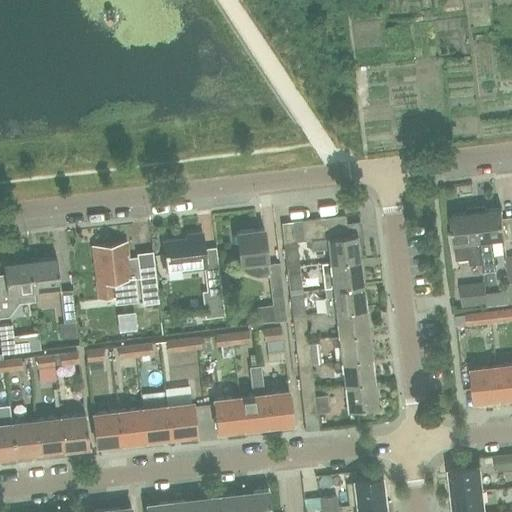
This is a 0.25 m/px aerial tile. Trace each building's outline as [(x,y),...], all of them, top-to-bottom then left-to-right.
[(476,205),(482,262),(483,271),(496,270),(492,238),(505,237),(502,207),(487,208),(486,206),(484,204),(476,205)] [(482,262),(476,205),(468,206),(466,208),(466,211),(452,212),(457,258),(469,257),(470,263),(482,262)] [(336,236),(347,235),(344,215),(333,217),(336,236)] [(326,237),(336,236),(333,217),(324,218),(326,237)] [(315,239),(326,237),(324,218),(313,219),(315,239)] [(310,239),(315,239),(313,219),(303,220),(305,240),(310,239)] [(295,241),(296,241),(305,240),(303,220),(292,222),(295,241)] [(283,243),(295,241),(292,222),(281,223),(283,243)] [(269,263),(265,228),(236,231),(240,263),(241,266),(245,271),(250,274),(257,276),(268,275),(273,321),(285,320),(278,262),(269,263)] [(181,271),(207,268),(203,232),(188,234),(189,238),(163,241),(166,269),(181,267),(181,271)] [(329,262),(360,258),(357,234),(347,235),(336,236),(326,237),(315,239),(310,239),(311,250),(327,248),(329,262)] [(286,267),(299,266),(296,241),(295,241),(283,243),(286,267)] [(130,279),(128,258),(127,243),(92,246),(97,298),(114,297),(116,303),(137,301),(135,279),(130,279)] [(135,274),(156,273),(156,252),(134,253),(135,274)] [(31,260),(34,289),(61,286),(58,257),(31,260)] [(324,288),(363,284),(360,258),(329,262),(329,263),(321,263),(322,274),(324,288)] [(33,289),(34,289),(31,260),(4,263),(5,274),(0,274),(0,317),(8,316),(19,301),(34,300),(33,289)] [(289,292),(302,291),(299,266),(286,267),(289,292)] [(221,296),(218,270),(206,271),(209,297),(221,296)] [(155,277),(140,278),(143,304),(159,302),(155,277)] [(487,306),(486,298),(484,281),(459,284),(461,307),(487,304),(487,306)] [(328,312),(365,307),(363,284),(324,288),(326,298),(324,298),(326,312),(328,312)] [(63,323),(76,321),(71,289),(59,290),(63,323)] [(292,316),(305,315),(302,291),(289,292),(292,316)] [(247,323),(264,321),(262,297),(244,299),(247,323)] [(329,322),(336,322),(338,335),(368,332),(365,307),(328,312),(329,322)] [(511,307),(490,310),(492,323),(494,322),(495,329),(511,327),(511,307)] [(490,310),(464,313),(466,326),(492,323),(490,310)] [(294,340),(307,339),(305,315),(292,316),(294,340)] [(12,334),(11,324),(0,324),(0,338),(2,353),(40,349),(38,331),(12,334)] [(282,339),(281,339),(280,326),(263,328),(264,341),(266,341),(268,353),(284,351),(282,339)] [(231,332),(232,345),(249,342),(248,330),(231,332)] [(216,347),(232,345),(231,332),(214,334),(216,347)] [(341,360),(371,357),(368,332),(338,335),(338,336),(330,336),(331,343),(335,346),(339,346),(341,360)] [(167,352),(185,350),(201,348),(199,336),(166,340),(167,352)] [(297,365),(310,364),(321,363),(318,343),(308,344),(307,339),(294,340),(297,365)] [(134,344),(135,356),(152,354),(151,342),(134,344)] [(118,358),(135,356),(134,344),(117,346),(118,358)] [(86,362),(104,360),(102,347),(85,349),(86,362)] [(60,365),(78,363),(76,350),(59,352),(60,365)] [(36,368),(54,366),(52,353),(35,355),(36,368)] [(3,359),(5,371),(21,369),(19,357),(3,359)] [(343,384),(374,381),(371,357),(341,360),(333,361),(333,372),(342,371),(343,384)] [(501,398),(511,396),(511,363),(497,365),(501,398)] [(300,389),(313,388),(310,364),(297,365),(300,389)] [(260,393),(264,392),(261,365),(249,366),(252,393),(236,395),(240,427),(264,424),(260,393)] [(476,401),(501,398),(497,365),(472,368),(476,401)] [(374,381),(343,384),(346,409),(377,405),(374,381)] [(305,429),(318,428),(313,388),(300,389),(303,414),(305,429)] [(288,389),(264,392),(260,393),(264,424),(292,421),(288,389)] [(240,427),(236,395),(213,398),(217,430),(240,427)] [(167,403),(171,435),(195,432),(192,400),(167,403)] [(171,435),(167,403),(142,406),(146,438),(171,435)] [(118,409),(121,441),(146,438),(142,406),(118,409)] [(97,444),(121,441),(118,409),(93,412),(97,444)] [(59,416),(63,447),(88,444),(84,413),(59,416)] [(38,450),(63,447),(59,416),(35,419),(38,450)] [(14,453),(38,450),(35,419),(10,422),(14,453)] [(0,454),(14,453),(10,422),(0,423),(0,454)] [(452,493),(483,490),(480,466),(449,469),(452,493)] [(357,504),(384,501),(381,477),(354,480),(357,504)] [(270,511),(268,490),(242,493),(244,511),(270,511)] [(485,511),(483,490),(452,493),(454,511),(485,511)] [(220,511),(244,511),(242,493),(219,495),(220,511)] [(196,511),(220,511),(219,495),(195,498),(196,511)] [(318,496),(319,509),(337,507),(335,495),(318,496)] [(173,511),(196,511),(195,498),(173,500),(173,511)] [(148,511),(173,511),(173,500),(147,503),(148,511)] [(357,511),(385,511),(384,501),(357,504),(357,511)]
